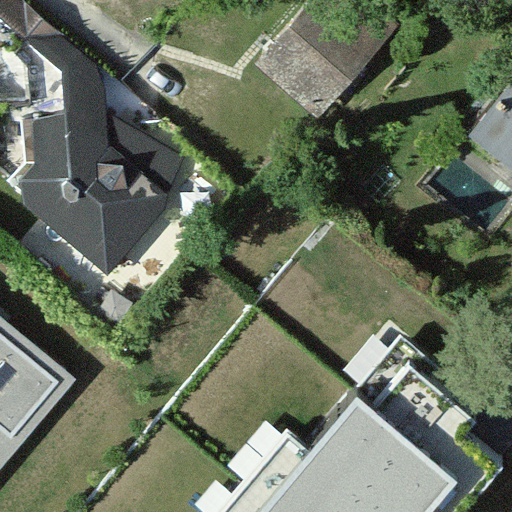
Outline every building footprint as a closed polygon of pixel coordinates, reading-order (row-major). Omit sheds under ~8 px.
[(0,0),(0,5),(70,64),(74,115),(1,122),(0,124),(0,166),(6,172),(0,178),(0,182),(29,195),(112,265),(165,203),(168,191),(184,157),(108,111),(106,86),(97,63),(22,0),(0,0)] [(318,0),(312,0),(256,63),(320,120),(379,54),(318,0)] [(511,87),(476,133),(511,161),(511,87)] [(0,456),(73,368),(0,307),(0,456)] [(440,511),(511,436),(511,420),(405,321),(225,511),(440,511)]
